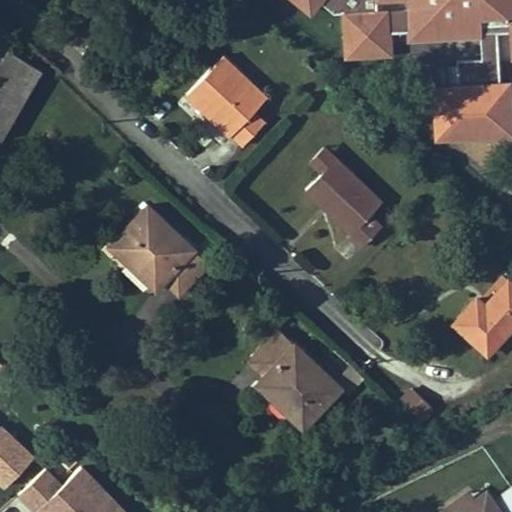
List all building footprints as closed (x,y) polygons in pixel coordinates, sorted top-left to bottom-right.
[(294,0),(314,18),(323,7),(337,20),(348,20),(349,64),(392,62),(392,41),(411,41),(412,47),(485,45),(500,44),(511,44),(511,0),(380,0),(381,3),(374,3),(370,0),(294,0)] [(0,147),(38,80),(3,60),(12,45),(0,39),(0,147)] [(485,45),(485,70),(486,97),(502,97),(500,44),(485,45)] [(237,147),(249,158),(271,134),(259,123),(272,108),(228,68),(191,109),(207,123),(212,118),(218,122),(212,128),(235,149),(237,147)] [(486,97),(485,70),(459,71),(460,98),(486,97)] [(486,97),(460,98),(436,99),(437,149),(511,146),(511,134),(511,97),(502,97),(486,97)] [(212,118),(207,123),(212,128),(218,122),(212,118)] [(316,173),(327,184),(340,169),(329,159),(316,173)] [(388,212),(340,169),(327,184),(311,201),(357,243),(355,245),(368,257),(388,236),(376,225),(388,212)] [(184,298),(210,270),(150,213),(111,254),(128,271),(133,265),(162,293),(170,285),(184,298)] [(493,365),(511,343),(511,293),(491,316),(483,310),(460,336),(493,365)] [(345,396),(284,338),(257,367),(272,381),(266,388),(293,413),(288,419),(307,437),(345,396)] [(408,405),(429,423),(437,413),(417,395),(408,405)] [(0,486),(3,490),(35,454),(0,423),(0,486)] [(118,511),(86,479),(67,498),(51,481),(24,507),(28,511),(118,511)] [(511,511),(511,492),(500,502),(494,495),(481,506),(473,495),(451,511),(511,511)]
